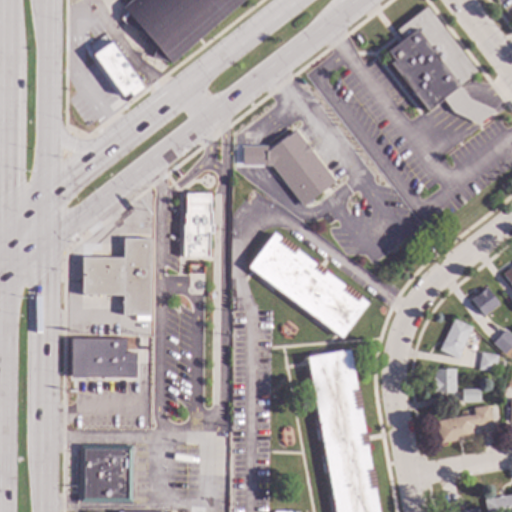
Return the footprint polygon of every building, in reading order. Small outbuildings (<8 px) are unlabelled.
[(243,0),(170,63),(151,56),(154,48),(137,42),(142,35),(121,22),(126,14),(121,7),(128,0),(243,0)] [(475,72),(457,86),(467,99),(494,112),(476,125),(451,113),(441,100),(425,112),(418,104),(414,107),(402,90),(405,87),(387,64),(388,63),(381,54),(401,38),(395,30),(425,6),(475,72)] [(140,83),(121,97),(91,56),(110,42),(140,83)] [(328,115),(320,121),(314,113),(322,107),(328,115)] [(303,143),(304,143),(333,182),(301,207),(269,165),(240,165),(240,146),(269,146),(292,129),(303,143)] [(180,258),(206,258),(206,234),(209,235),(209,227),(208,226),(208,213),(207,213),(207,196),(184,196),(184,215),(182,215),(182,225),(181,225),(180,258)] [(446,215),(439,219),(436,213),(443,209),(446,215)] [(278,238),(280,235),(297,249),(296,251),(313,264),(314,262),(326,272),(325,273),(341,285),(343,283),(360,297),(359,299),(366,304),(340,339),(328,329),(326,331),(310,318),(311,317),(274,289),(273,290),(257,278),(258,276),(246,267),(272,233),(278,238)] [(150,322),(133,321),(133,315),(120,315),(120,295),(79,295),(79,258),(121,258),(121,239),(150,239),(150,322)] [(511,288),(501,274),(511,265),(511,288)] [(497,304),(482,316),(469,300),(485,288),(497,304)] [(470,328),(459,350),(460,351),(457,359),(438,350),(452,320),(470,328)] [(511,338),(511,344),(503,354),(491,343),(503,330),(511,338)] [(124,353),(135,353),(135,378),(68,378),(69,338),(124,339),(124,353)] [(354,388),(357,387),(361,410),(359,411),(363,432),(365,431),(368,447),(365,447),(369,467),(372,467),(376,490),(373,491),(376,511),(331,511),(328,495),(330,495),(326,474),(324,474),(321,454),(322,454),(320,440),(318,441),(314,420),(316,420),(312,399),(311,399),(307,379),(308,379),(305,358),(348,350),(354,388)] [(496,355),(493,373),(477,370),(479,353),(496,355)] [(454,392),(432,392),(431,377),(432,377),(432,370),(453,369),(454,392)] [(478,402),(460,403),(459,390),(478,390),(478,402)] [(490,423),(474,426),(474,424),(469,426),(471,437),(438,444),(434,422),(467,415),(467,416),(473,415),(471,408),(487,405),(490,423)] [(131,503),(77,502),(77,446),(131,446),(131,503)] [(511,511),(484,511),(482,500),(511,494),(511,511)] [(463,510),(476,508),(476,511),(447,511),(446,503),(461,500),(463,510)]
